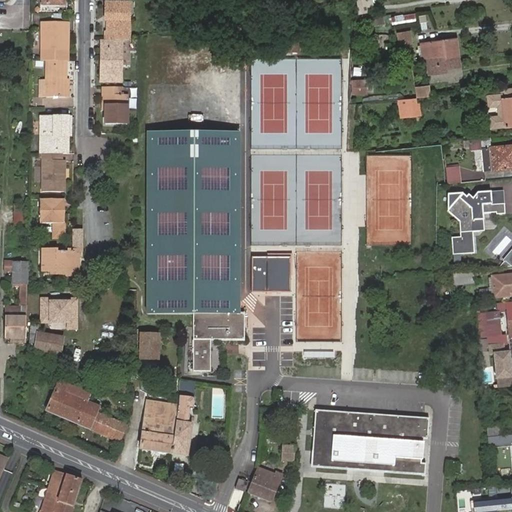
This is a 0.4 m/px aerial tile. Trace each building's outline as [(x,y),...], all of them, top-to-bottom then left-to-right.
[(372,0),(355,0),(358,15),(374,12),(372,0)] [(105,33),(105,42),(121,42),(128,42),(128,35),(131,35),(131,4),(106,4),(105,16),(109,16),(110,22),(107,22),(108,33),(105,33)] [(425,14),(419,15),(421,29),(427,28),(425,14)] [(42,52),(41,62),(46,62),(66,62),(67,62),(68,35),(63,35),(63,24),(42,24),(42,52)] [(399,35),(400,46),(409,45),(413,45),(411,33),(399,35)] [(282,38),(282,51),(301,52),(301,38),(282,38)] [(445,61),(460,59),(457,39),(423,44),(423,46),(418,46),(420,57),(425,59),(428,59),(445,57),(445,61)] [(105,42),(101,42),(101,50),(103,50),(104,66),(101,66),(101,84),(121,84),(121,42),(105,42)] [(461,68),(460,59),(445,61),(445,57),(428,59),(429,76),(447,73),(446,70),(461,68)] [(66,62),(46,62),(46,98),(66,98),(66,62)] [(371,81),(358,81),(358,94),(371,93),(371,81)] [(415,86),(416,97),(430,96),(429,85),(415,86)] [(496,128),(505,127),(511,126),(511,88),(500,90),(501,96),(487,97),(488,107),(497,106),(498,118),(495,118),(489,118),(490,128),(496,128)] [(122,89),(103,89),(103,97),(106,97),(105,110),(105,126),(126,126),(127,97),(121,96),(122,89)] [(403,102),(404,118),(416,117),(414,106),(412,106),(412,102),(403,102)] [(41,120),(40,156),(43,156),(60,157),(67,157),(67,120),(41,120)] [(192,316),(192,132),(146,132),(146,316),(192,316)] [(239,132),(192,132),(192,316),(192,375),(212,375),(212,344),(245,344),(245,317),(239,317),(239,132)] [(481,149),(484,173),(493,172),(493,173),(511,171),(511,147),(492,150),(491,139),(481,140),(481,149)] [(469,148),(469,150),(481,149),(481,140),(468,141),(469,148)] [(374,149),(374,167),(414,167),(414,149),(374,149)] [(60,157),(43,156),(42,194),(64,194),(64,163),(59,163),(60,157)] [(446,169),(448,185),(460,184),(458,168),(446,169)] [(480,234),(485,228),(484,215),(497,215),(498,217),(507,216),(507,206),(495,207),(494,193),(481,194),(476,201),(469,196),(466,199),(461,195),(447,196),(448,214),(460,224),(460,239),(451,240),(452,257),(474,256),(474,234),(480,234)] [(495,207),(507,206),(506,193),(494,193),(495,207)] [(28,203),(14,203),(14,224),(28,224),(28,203)] [(62,203),(41,203),(40,227),(54,227),(53,241),(64,242),(64,217),(62,218),(62,203)] [(499,257),(510,239),(504,235),(493,253),(499,257)] [(505,264),(500,270),(511,268),(511,252),(504,262),(505,264)] [(75,262),(78,262),(78,253),(68,253),(68,255),(57,255),(57,253),(43,253),(42,273),(50,273),(50,277),(77,277),(78,266),(75,266),(75,262)] [(19,340),(18,344),(25,344),(26,319),(27,285),(28,285),(29,263),(6,263),(6,271),(12,271),(12,284),(21,285),(20,308),(4,308),(3,339),(12,340),(19,340)] [(450,276),(451,284),(474,282),(473,274),(450,276)] [(511,278),(492,281),(493,299),(511,298),(511,278)] [(48,297),(40,297),(40,323),(67,323),(67,330),(78,330),(78,297),(70,297),(70,300),(48,300),(48,297)] [(495,306),(481,307),(483,327),(497,326),(495,306)] [(29,350),(37,352),(39,337),(41,329),(33,328),(29,350)] [(141,335),(141,360),(158,361),(159,336),(141,335)] [(39,337),(37,352),(59,356),(63,341),(39,337)] [(511,379),(509,354),(504,354),(503,346),(490,347),(490,356),(494,356),(496,380),(511,379)] [(128,386),(130,377),(131,374),(118,369),(111,390),(124,395),(128,386)] [(46,412),(120,444),(127,427),(97,414),(100,408),(87,403),(61,391),(63,384),(61,384),(63,381),(60,379),(46,412)] [(181,382),(180,398),(193,400),(194,383),(181,382)] [(90,396),(63,384),(61,391),(87,403),(90,396)] [(193,400),(180,398),(179,408),(172,456),(188,458),(193,427),(189,426),(193,400)] [(140,451),(172,456),(179,408),(174,407),(174,402),(169,401),(168,406),(147,402),(145,418),(140,451)] [(429,420),(315,412),(311,469),(348,472),(348,464),(384,467),(384,475),(425,478),(426,466),(421,465),(423,441),(428,441),(429,420)] [(486,428),(487,437),(502,435),(501,427),(486,428)] [(488,449),(488,450),(511,449),(511,463),(511,437),(487,440),(488,449)] [(282,447),(281,461),(293,463),(294,449),(282,447)] [(0,478),(8,459),(0,455),(0,478)] [(447,461),(446,476),(457,477),(458,462),(447,461)] [(256,469),(247,494),(272,502),(281,475),(275,473),(274,475),(256,469)] [(71,511),(83,480),(55,470),(40,511),(71,511)] [(239,479),(235,489),(246,493),(250,483),(239,479)] [(39,486),(35,496),(42,499),(46,488),(39,486)] [(511,499),(473,503),(474,511),(497,511),(511,509),(511,497),(511,499)]
